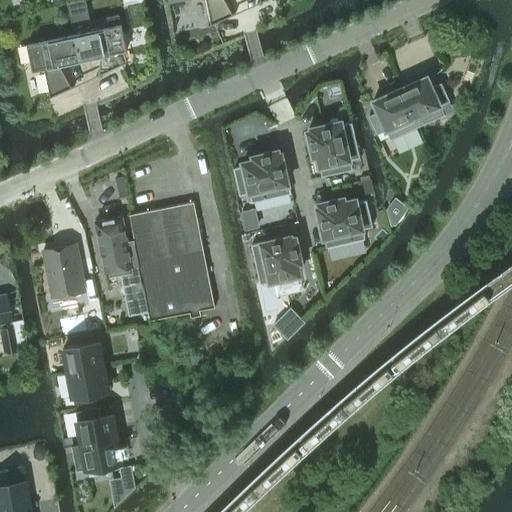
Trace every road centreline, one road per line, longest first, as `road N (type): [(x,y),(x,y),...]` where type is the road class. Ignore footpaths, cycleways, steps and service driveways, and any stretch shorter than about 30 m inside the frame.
road 1 (residential): [(192,501),(428,268),(486,192),(511,140)]
road 2 (residential): [(0,195),(426,0)]
road 3 (residential): [(192,501),(150,456),(131,362)]
